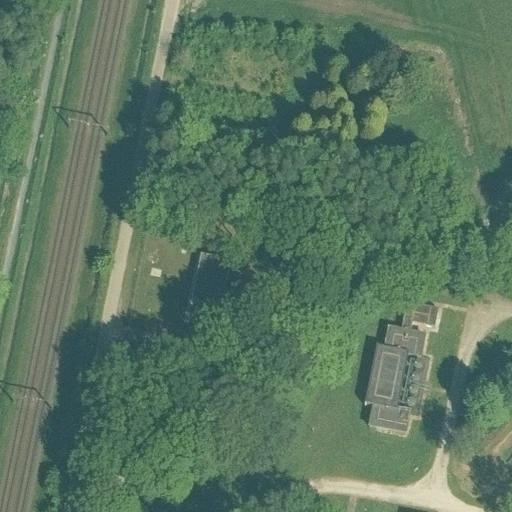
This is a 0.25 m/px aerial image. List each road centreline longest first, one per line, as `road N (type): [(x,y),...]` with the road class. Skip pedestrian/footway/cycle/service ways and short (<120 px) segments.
road 1 (unclassified): [(69,511),(173,0)]
road 2 (track): [(0,302),(60,0)]
